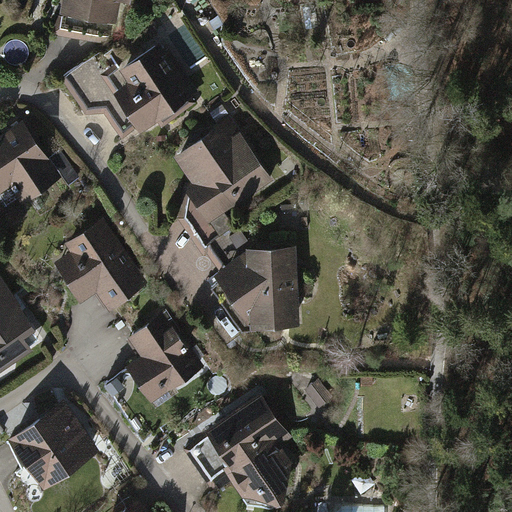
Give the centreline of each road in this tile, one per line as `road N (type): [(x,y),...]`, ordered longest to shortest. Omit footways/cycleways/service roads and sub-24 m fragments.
road 1 (track): [(421,0),(436,264),(433,511)]
road 2 (residential): [(0,407),(52,375),(74,377),(183,511)]
road 3 (residential): [(0,96),(34,96),(51,109),(143,234)]
